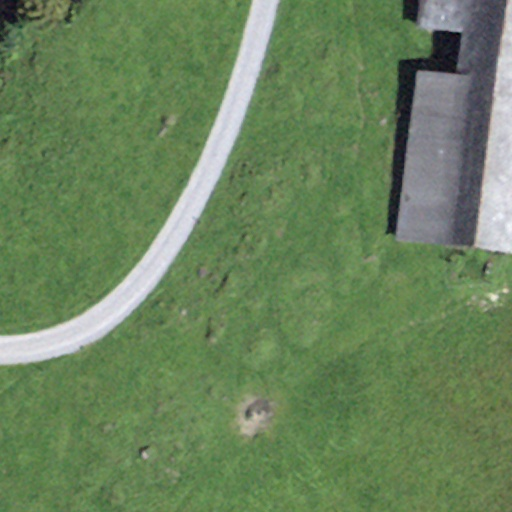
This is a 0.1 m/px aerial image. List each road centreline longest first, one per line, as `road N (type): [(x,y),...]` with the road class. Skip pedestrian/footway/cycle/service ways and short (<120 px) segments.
road 1 (track): [(81,340),(155,283),(199,211),(224,156),(265,0)]
road 2 (track): [(81,340),(72,455),(49,511)]
